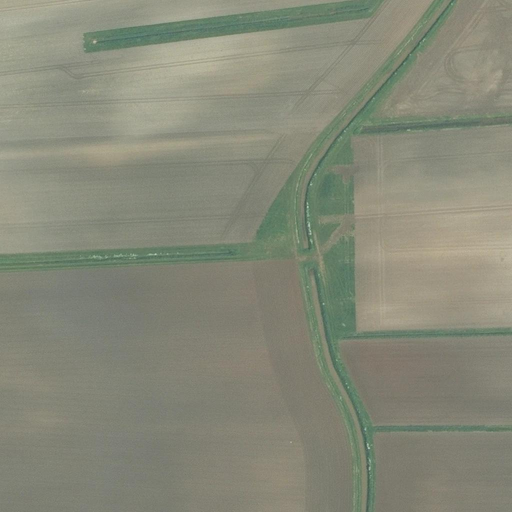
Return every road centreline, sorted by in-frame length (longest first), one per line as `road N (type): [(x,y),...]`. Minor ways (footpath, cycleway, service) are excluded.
road 1 (track): [(372,511),(370,434),(336,351),(310,214),(314,190),(322,168),(463,0)]
road 2 (track): [(354,511),(352,447),(317,361),(292,207),(318,144),(437,0)]
